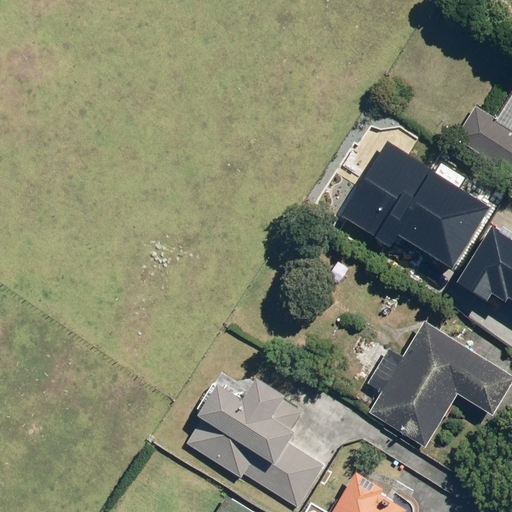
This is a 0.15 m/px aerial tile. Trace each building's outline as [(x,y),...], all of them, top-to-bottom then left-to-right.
[(457,142),(511,176),(511,128),(478,108),(457,142)] [(385,139),(339,214),(394,247),(398,239),(453,273),(494,205),(385,139)] [(511,234),(493,222),(455,282),(487,302),(490,293),(507,304),(511,295),(511,234)] [(405,359),(375,410),(435,445),(463,396),(499,418),(511,396),(511,374),(486,358),(487,355),(427,321),(403,358),(405,359)] [(263,376),(250,396),(228,382),(190,442),(298,509),(336,449),(299,426),(311,407),(263,376)] [(410,511),(357,478),(334,511),(410,511)]
